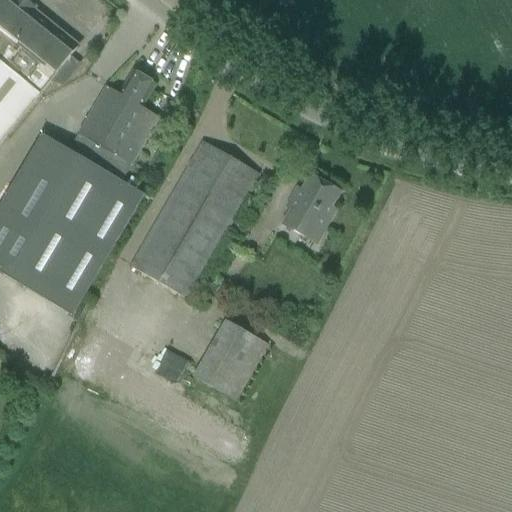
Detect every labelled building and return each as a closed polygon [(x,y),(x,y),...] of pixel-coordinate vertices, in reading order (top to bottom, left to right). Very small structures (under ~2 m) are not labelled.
[(0,0),(0,144),(77,49),(34,13),(37,9),(25,0),(0,0)] [(78,135),(67,153),(120,184),(130,167),(148,137),(159,119),(141,109),(154,85),(133,73),(119,96),(106,88),(95,105),(78,135)] [(186,300),(247,194),(257,176),(201,145),(192,162),(130,268),(186,300)] [(290,211),(282,226),(311,243),(315,245),(324,230),(335,211),(330,209),(339,193),(310,177),(301,192),(297,190),(286,209),(290,211)] [(235,402),(266,347),(225,323),(193,379),(235,402)] [(49,368),(57,349),(39,341),(30,360),(49,368)] [(215,488),(228,468),(210,456),(197,476),(215,488)]
